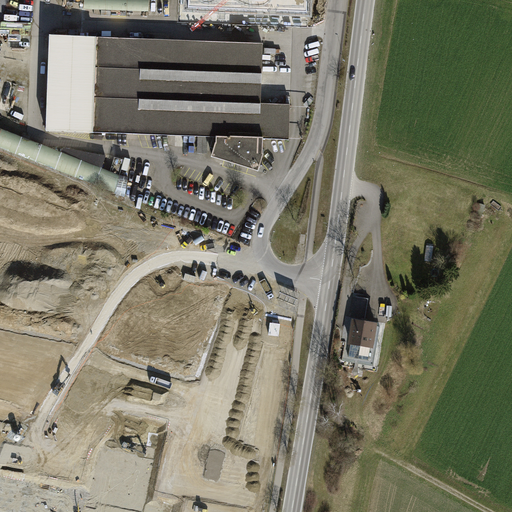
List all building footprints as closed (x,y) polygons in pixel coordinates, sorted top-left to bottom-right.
[(117,0),(85,0),(86,12),(118,12),(117,0)] [(187,0),(188,8),(306,13),(306,0),(187,0)] [(50,38),(46,131),(218,137),(217,144),(214,156),(259,170),(264,153),(264,139),(288,139),(290,106),(261,104),(262,46),(50,38)] [(0,129),(0,147),(113,188),(112,191),(126,196),(131,180),(103,170),(107,160),(67,146),(65,153),(0,129)] [(116,161),(113,173),(122,175),(125,163),(116,161)] [(369,299),(353,296),(349,317),(353,318),(365,320),(369,299)] [(365,320),(353,318),(349,344),(350,344),(348,357),(369,360),(371,347),(374,347),(378,322),(365,320)]
